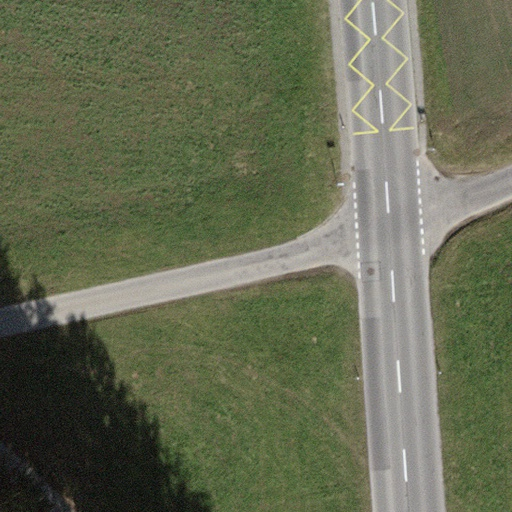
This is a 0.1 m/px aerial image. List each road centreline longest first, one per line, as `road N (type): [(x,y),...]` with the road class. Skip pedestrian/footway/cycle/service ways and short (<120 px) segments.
road 1 (track): [(391,229),(0,318)]
road 2 (tertiary): [(391,229),(405,511)]
road 3 (tertiary): [(371,0),(391,229)]
road 4 (unclassified): [(511,171),(391,229)]
